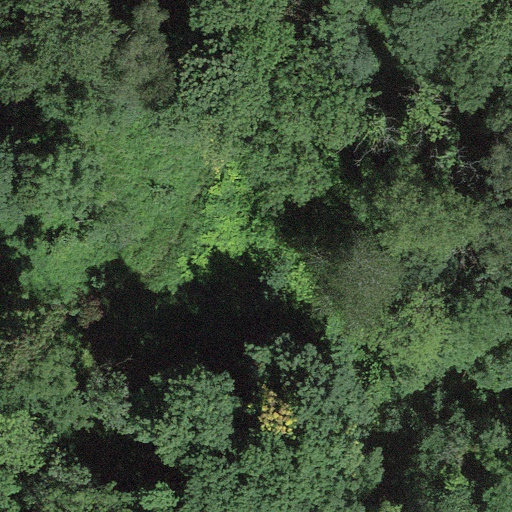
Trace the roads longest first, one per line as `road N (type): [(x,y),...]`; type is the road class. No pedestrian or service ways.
road 1 (track): [(0,432),(66,368),(304,0)]
road 2 (track): [(155,0),(98,485),(88,511)]
